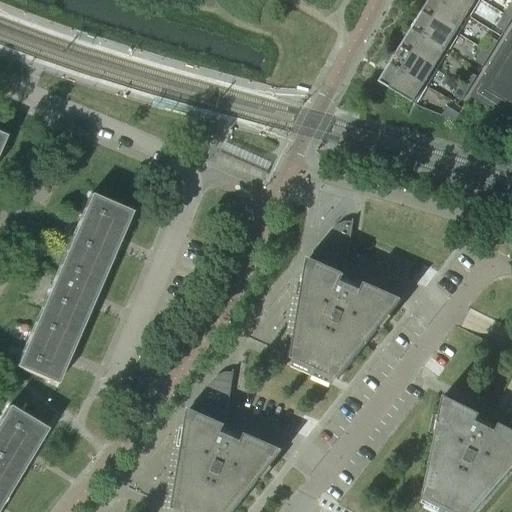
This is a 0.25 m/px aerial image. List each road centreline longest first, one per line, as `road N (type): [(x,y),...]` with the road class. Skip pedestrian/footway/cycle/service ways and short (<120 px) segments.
road 1 (residential): [(86,430),(198,173),(0,91)]
road 2 (residential): [(292,511),(490,263),(511,272)]
road 3 (unknown): [(51,120),(0,229)]
